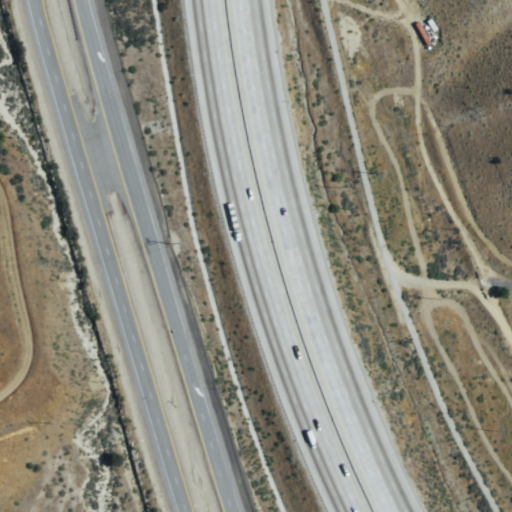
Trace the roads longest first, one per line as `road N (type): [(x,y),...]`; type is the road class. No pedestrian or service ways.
road 1 (residential): [(322,0),(382,248),(431,382),(494,511)]
road 2 (motorway): [(396,511),(349,404),(290,216),(249,0)]
road 3 (motorway): [(204,0),(247,227),(349,511)]
road 4 (tertiary): [(233,511),(83,0)]
road 5 (tertiary): [(38,0),(187,511)]
road 6 (track): [(0,203),(26,353),(0,392)]
